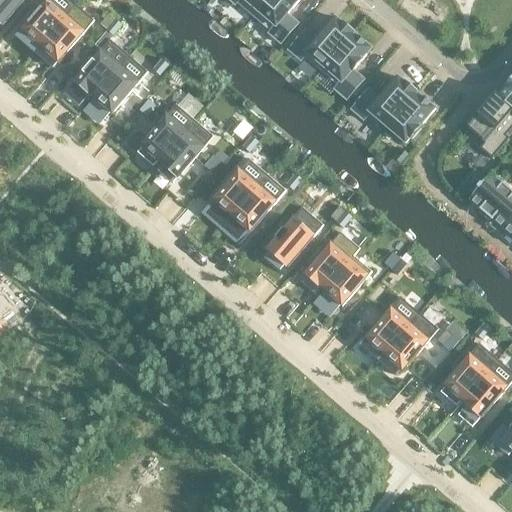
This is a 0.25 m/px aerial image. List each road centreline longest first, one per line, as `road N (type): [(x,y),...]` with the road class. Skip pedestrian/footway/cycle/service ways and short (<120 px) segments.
road 1 (residential): [(472,511),(0,104)]
road 2 (residential): [(511,53),(491,77),(466,79),(365,0)]
